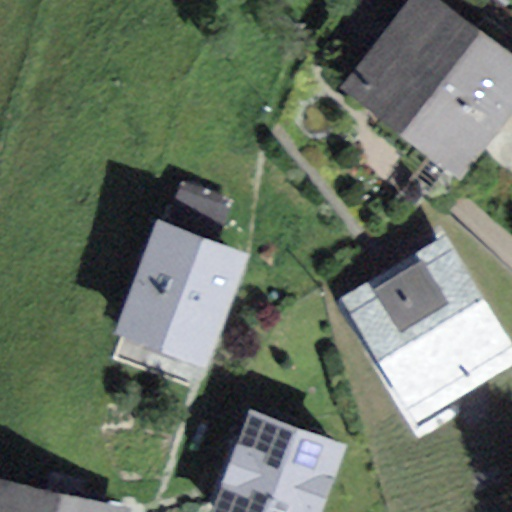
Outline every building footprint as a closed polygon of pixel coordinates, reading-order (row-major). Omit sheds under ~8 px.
[(511,117),(511,35),(465,0),(416,0),(347,90),(464,180),(511,117)] [(253,247),(167,220),(129,336),(216,363),(253,247)] [(511,367),(511,320),(451,224),(349,288),(432,418),(511,367)] [(330,511),(359,431),(255,394),(212,511),(330,511)] [(134,511),(138,498),(4,472),(0,494),(0,511),(134,511)]
